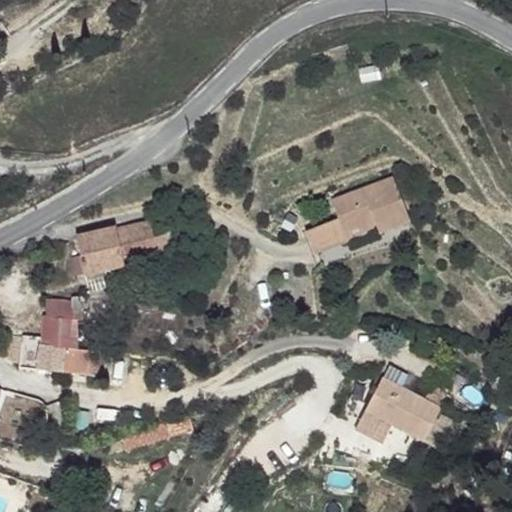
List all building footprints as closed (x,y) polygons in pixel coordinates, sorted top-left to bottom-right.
[(395,180),(332,198),(336,214),(341,230),(371,224),(373,231),(373,234),(408,226),(395,180)] [(336,214),(296,225),(303,249),(344,239),(341,230),(336,214)] [(162,218),(77,237),(85,274),(121,265),(141,261),(141,256),(168,250),(162,218)] [(371,224),(341,230),(344,239),(373,231),(371,224)] [(121,265),(85,274),(88,291),(124,283),(121,265)] [(72,318),(45,315),(38,337),(41,338),(41,343),(64,345),(73,346),(70,323),(80,322),(78,301),(84,302),(84,296),(71,298),(72,306),(72,318)] [(72,306),(48,304),(45,315),(72,318),(72,306)] [(38,337),(21,335),(19,366),(40,368),(41,343),(41,338),(38,337)] [(64,345),(41,343),(40,368),(64,370),(64,345)] [(73,346),(64,345),(64,370),(89,373),(88,350),(74,351),(73,346)] [(103,349),(88,350),(89,373),(104,373),(103,349)] [(437,373),(392,360),(383,393),(443,411),(458,362),(444,356),(437,373)] [(118,432),(122,448),(191,433),(187,417),(118,432)] [(435,417),(425,438),(437,444),(447,423),(435,417)] [(30,449),(7,440),(4,449),(26,456),(30,449)]
